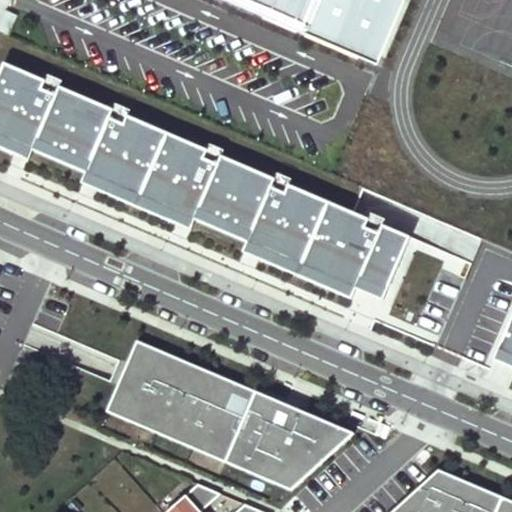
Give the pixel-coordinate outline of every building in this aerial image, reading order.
[(224,0),(378,66),(382,56),(406,0),(224,0)] [(406,0),(382,56),(387,58),(411,0),(406,0)] [(7,11),(0,26),(0,31),(10,35),(18,16),(7,11)] [(411,238),(5,64),(0,75),(0,136),(34,151),(38,141),(91,164),(86,174),(196,221),(200,210),(252,233),(247,243),(357,289),(361,279),(388,291),(411,238)] [(34,151),(0,136),(0,148),(29,161),(34,151)] [(91,164),(38,141),(34,151),(86,174),(91,164)] [(196,221),(86,174),(82,184),(191,231),(196,221)] [(252,233),(200,210),(196,221),(247,243),(252,233)] [(357,289),(247,243),(243,253),(352,300),(357,289)] [(384,301),(388,291),(361,279),(357,289),(384,301)] [(511,318),(494,359),(511,367),(511,318)] [(355,434),(138,341),(128,364),(119,385),(108,412),(276,484),(292,491),(355,434)] [(511,511),(511,501),(439,470),(432,477),(419,489),(409,497),(400,506),(392,511),(511,511)] [(222,494),(199,484),(168,511),(202,511),(222,494)]
